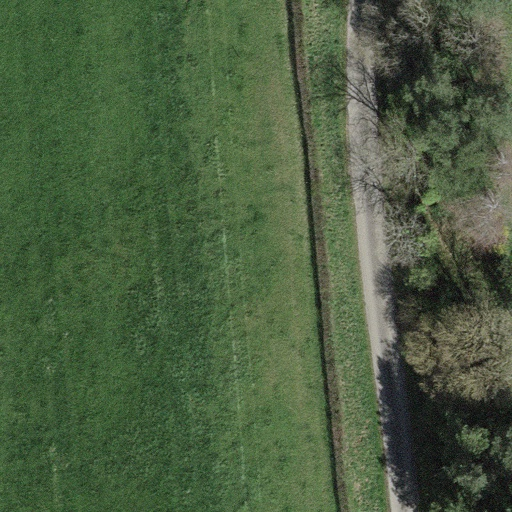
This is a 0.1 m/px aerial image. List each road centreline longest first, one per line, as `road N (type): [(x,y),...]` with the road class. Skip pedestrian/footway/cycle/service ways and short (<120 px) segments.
road 1 (track): [(360,0),(359,141),(385,350)]
road 2 (residential): [(403,511),(385,350)]
